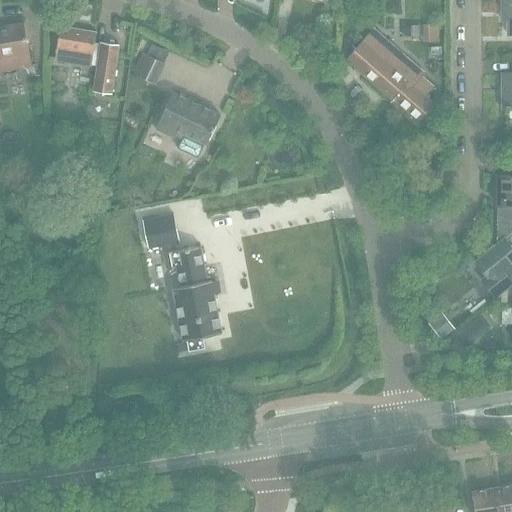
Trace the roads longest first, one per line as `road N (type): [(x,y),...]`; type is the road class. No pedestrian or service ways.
road 1 (unclassified): [(372,249),(349,171),(311,100),(268,56),(147,0)]
road 2 (unclassified): [(372,249),(442,232),(461,220),(468,202),(466,0)]
road 3 (secondary): [(264,443),(0,481)]
road 4 (unclassified): [(372,249),(406,419)]
road 5 (secondary): [(264,443),(406,419)]
